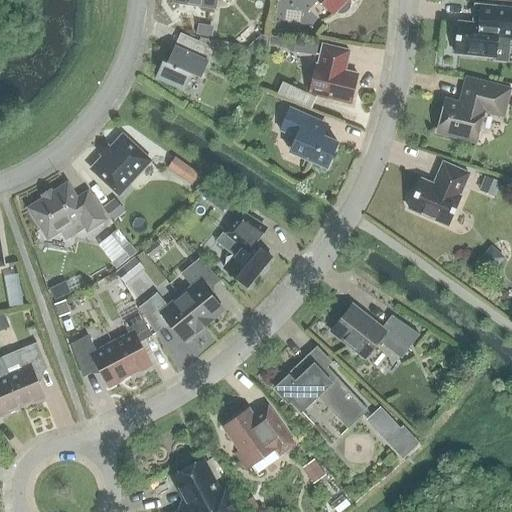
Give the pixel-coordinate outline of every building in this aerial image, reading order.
[(172,0),(172,3),(198,6),(201,11),(214,12),(214,8),(215,8),(215,0),(172,0)] [(350,4),(348,0),(317,0),(332,15),(335,12),(340,13),(345,12),(349,9),(350,4)] [(457,22),(454,54),(494,58),(493,61),(507,63),(509,42),(511,41),(511,9),(480,6),(478,24),(457,22)] [(198,24),(196,35),(207,37),(209,26),(198,24)] [(213,49),(194,40),(188,53),(174,46),(166,63),(162,61),(154,78),(184,91),(191,75),(200,78),(213,49)] [(294,40),(292,53),(314,56),(317,43),(294,40)] [(344,71),(349,51),(322,45),(317,65),(316,65),(308,94),(350,104),(357,74),(344,71)] [(460,104),(445,100),(437,132),(474,141),(478,127),(482,128),(486,113),(502,117),(509,89),(465,78),(460,97),(461,98),(460,104)] [(326,124),(317,120),(288,108),(278,130),(295,138),(289,153),(326,169),(337,143),(321,136),(326,124)] [(113,152),(108,147),(100,155),(102,158),(91,169),(118,194),(149,161),(146,159),(148,157),(139,149),(137,151),(125,139),(113,152)] [(196,182),(202,170),(175,155),(168,167),(196,182)] [(411,193),(409,196),(407,199),(407,203),(409,207),(408,209),(447,226),(460,196),(458,196),(468,174),(442,163),(436,177),(437,177),(433,185),(421,180),(416,192),(411,193)] [(484,176),(478,190),(494,197),(500,183),(484,176)] [(211,203),(222,191),(212,183),(202,196),(211,203)] [(47,237),(58,230),(64,241),(86,227),(87,229),(102,219),(87,195),(76,201),(66,186),(30,209),(47,237)] [(113,221),(122,213),(124,212),(114,198),(102,207),(113,221)] [(242,245),(233,255),(226,258),(224,266),(223,268),(247,287),(271,258),(253,243),(264,229),(241,214),(226,233),(242,245)] [(120,248),(110,235),(97,246),(111,262),(124,252),(120,248)] [(128,242),(121,248),(124,252),(129,258),(136,252),(128,243),(128,242)] [(219,281),(220,280),(198,259),(180,274),(191,287),(179,297),(203,326),(222,310),(204,288),(216,278),(219,281)] [(125,285),(131,280),(121,267),(115,272),(125,285)] [(6,276),(12,304),(24,302),(19,273),(6,276)] [(64,282),(49,288),(54,300),(69,293),(65,283),(64,282)] [(183,342),(203,326),(179,297),(167,306),(156,293),(138,308),(154,333),(155,333),(153,329),(165,320),(183,342)] [(54,305),(58,317),(69,313),(65,301),(54,305)] [(347,345),(350,354),(358,357),(363,361),(377,343),(399,360),(417,337),(391,316),(381,328),(351,305),(330,332),(347,345)] [(128,334),(111,342),(129,375),(137,371),(138,372),(151,366),(138,342),(151,336),(139,313),(122,322),(128,334)] [(120,380),(129,375),(111,342),(95,351),(87,336),(70,345),(81,373),(96,365),(108,388),(121,382),(120,380)] [(36,343),(0,358),(7,374),(21,408),(44,398),(34,374),(47,369),(36,343)] [(0,357),(0,416),(21,408),(7,374),(0,358),(0,357)] [(300,412),(316,397),(347,429),(367,411),(324,365),(319,370),(313,364),(303,374),(299,369),(290,378),(288,376),(274,389),(287,403),(290,401),(300,412)] [(380,407),(368,418),(388,440),(400,428),(380,407)] [(294,444),(269,410),(255,419),(248,409),(242,414),(239,413),(232,418),(232,421),(222,428),(239,451),(234,455),(244,470),(274,449),(278,455),(294,444)] [(301,468),(313,484),(325,475),(313,459),(301,468)] [(235,511),(223,490),(218,493),(202,462),(172,477),(186,502),(186,503),(183,511),(182,511),(181,511),(235,511)] [(251,497),(245,501),(252,511),(264,511),(265,511),(261,505),(258,507),(251,497)]
